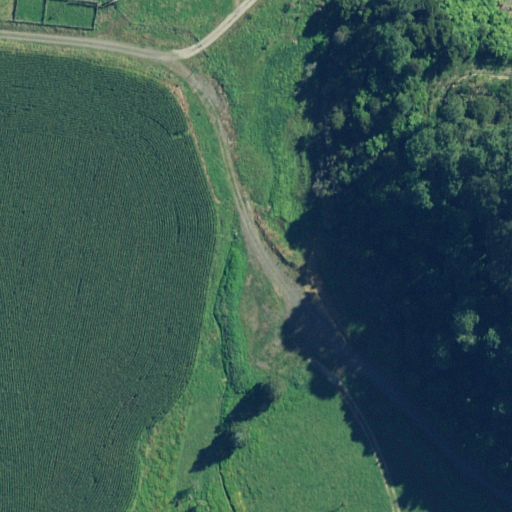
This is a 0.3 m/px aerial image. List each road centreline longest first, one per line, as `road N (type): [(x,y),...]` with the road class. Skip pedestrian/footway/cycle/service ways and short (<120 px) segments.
road 1 (track): [(278,41),(396,149),(511,318)]
road 2 (track): [(0,51),(164,72),(278,41)]
